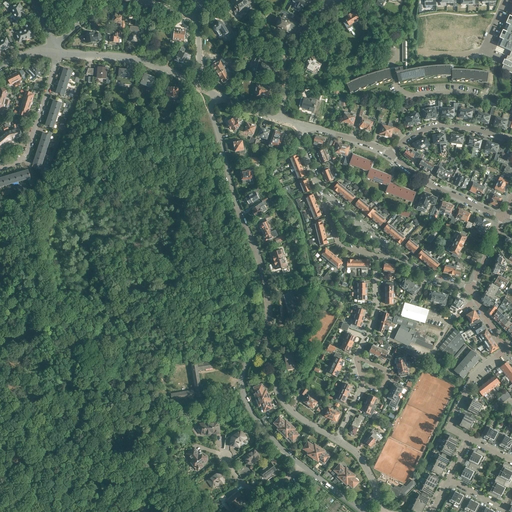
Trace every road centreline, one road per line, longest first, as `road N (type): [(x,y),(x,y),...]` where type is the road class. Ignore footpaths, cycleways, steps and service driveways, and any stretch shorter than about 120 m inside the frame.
road 1 (residential): [(269,329),(264,274),(209,111),(216,94)]
road 2 (residential): [(301,464),(259,423),(243,390),(244,369),(269,329)]
road 3 (residential): [(511,111),(462,93),(401,91),(391,67),(399,54)]
road 4 (residential): [(200,86),(149,62),(56,53)]
road 5 (residential): [(336,440),(279,398),(269,329)]
road 6 (residential): [(0,167),(26,155),(56,53)]
road 7 (residential): [(335,2),(294,48),(281,118)]
road 8 (residential): [(390,154),(430,126),(511,140)]
road 9 (residential): [(501,217),(415,176),(390,154)]
road 10 (residential): [(467,436),(449,427),(463,394),(509,348)]
